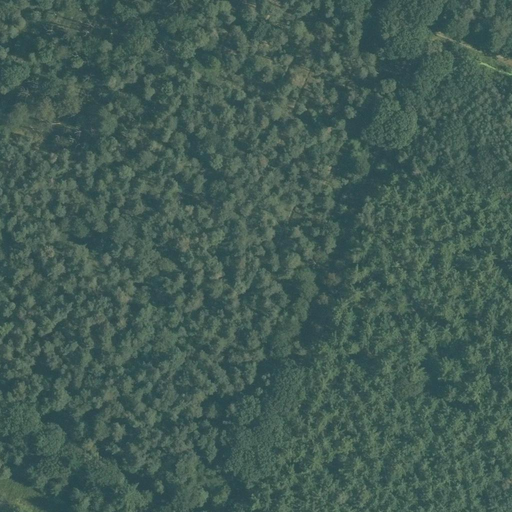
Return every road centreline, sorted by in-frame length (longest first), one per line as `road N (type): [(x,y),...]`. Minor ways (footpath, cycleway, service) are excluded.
road 1 (track): [(427,28),(223,511)]
road 2 (track): [(0,405),(160,511)]
